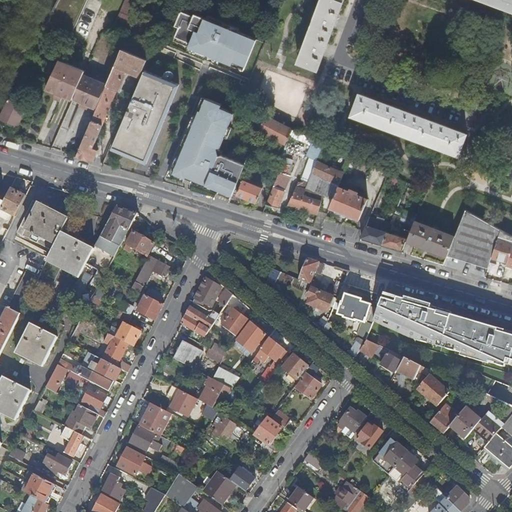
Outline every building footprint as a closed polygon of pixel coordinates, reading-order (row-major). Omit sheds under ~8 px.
[(86,0),(59,0),(46,26),(71,36),(86,0)] [(125,0),(113,29),(127,35),(142,0),(125,0)] [(343,0),(321,0),(298,62),(318,70),(343,0)] [(511,0),(483,0),(511,10),(511,0)] [(215,23),(206,20),(181,10),(174,27),(178,29),(174,38),(189,44),(188,48),(194,51),(203,54),(215,23)] [(215,23),(237,32),(239,28),(207,16),(206,20),(215,23)] [(256,39),(237,32),(215,23),(203,54),(219,60),(231,65),(233,61),(246,65),(256,39)] [(189,44),(174,38),(172,42),(188,48),(189,44)] [(94,113),(85,135),(97,138),(117,91),(119,92),(127,72),(129,73),(139,78),(147,59),(122,48),(106,84),(96,109),(94,113)] [(219,60),(203,54),(194,51),(193,54),(218,64),(219,60)] [(63,95),(72,99),(83,74),(84,71),(59,60),(46,89),(57,93),(56,95),(62,98),(63,95)] [(244,70),(246,65),(233,61),(231,65),(244,70)] [(147,164),(180,83),(145,70),(113,150),(147,164)] [(127,72),(119,92),(120,92),(129,73),(127,72)] [(83,74),(72,99),(80,102),(96,109),(106,84),(83,74)] [(351,116),(458,156),(467,134),(360,94),(351,116)] [(200,111),(205,98),(202,97),(197,110),(199,111),(199,110),(200,111)] [(184,146),(180,158),(173,174),(185,178),(186,177),(206,185),(219,154),(217,148),(220,147),(224,137),(228,126),(234,113),(220,108),(221,105),(205,98),(200,111),(199,110),(199,111),(196,117),(192,128),(189,134),(184,146)] [(0,118),(16,127),(17,127),(28,108),(9,100),(0,116),(0,118)] [(78,106),(94,113),(96,109),(80,102),(78,106)] [(188,127),(192,128),(196,117),(193,115),(188,127)] [(292,128),(265,115),(259,131),(286,142),(292,128)] [(11,137),(17,139),(22,129),(17,127),(16,127),(11,137)] [(310,145),(312,139),(296,131),(294,138),(310,145)] [(181,145),(184,146),(189,134),(186,133),(181,145)] [(85,135),(76,156),(93,161),(98,150),(92,148),(97,138),(85,135)] [(316,162),(323,144),(312,139),(310,145),(308,152),(314,155),(312,159),(310,158),(309,159),(305,169),(301,178),(308,181),(316,162)] [(216,189),(233,196),(233,193),(241,176),(247,159),(232,153),(230,158),(222,155),(219,156),(219,154),(206,185),(216,189)] [(215,192),(216,189),(206,185),(186,177),(185,178),(173,174),(180,158),(176,157),(169,176),(184,182),(184,180),(215,192)] [(301,167),(305,169),(309,159),(305,157),(301,167)] [(293,166),(284,162),(267,203),(278,207),(291,176),(289,175),(293,166)] [(339,185),(344,173),(316,162),(308,181),(307,184),(306,188),(315,191),(320,177),(339,185)] [(237,195),(257,203),(262,188),(243,180),(237,195)] [(288,205),(295,207),(305,189),(306,188),(307,184),(305,183),(298,182),(288,205)] [(0,216),(12,223),(26,195),(11,188),(4,201),(0,209),(0,216)] [(338,188),(329,208),(336,211),(336,212),(352,218),(353,218),(360,220),(368,200),(356,195),(357,193),(350,190),(350,193),(338,188)] [(295,207),(317,214),(318,212),(322,201),(303,196),(305,189),(295,207)] [(33,241),(50,209),(33,201),(17,233),(33,241)] [(135,220),(138,214),(117,207),(94,250),(87,264),(99,270),(91,285),(98,289),(106,275),(128,231),(135,220)] [(52,251),(61,233),(69,219),(50,209),(33,241),(52,251)] [(448,255),(489,268),(493,256),(501,230),(466,210),(456,236),(448,255)] [(321,229),(324,220),(327,214),(318,212),(317,214),(313,227),(321,229)] [(362,237),(383,244),(387,232),(390,224),(370,218),(364,232),(362,237)] [(140,223),(135,220),(128,231),(133,234),(134,232),(140,223)] [(407,241),(447,256),(448,255),(456,236),(415,221),(411,232),(411,231),(407,241)] [(87,264),(94,250),(75,240),(79,232),(70,227),(66,235),(61,233),(52,251),(48,260),(61,267),(80,276),(87,264)] [(0,243),(2,244),(8,231),(3,228),(0,234),(0,243)] [(403,250),(407,241),(411,231),(401,229),(398,235),(387,232),(383,244),(403,250)] [(511,236),(501,230),(493,256),(508,262),(511,247),(511,236)] [(155,244),(134,232),(133,234),(127,244),(147,256),(155,244)] [(139,292),(142,293),(152,272),(165,278),(171,267),(150,256),(132,288),(139,292)] [(312,280),(320,262),(308,258),(300,280),(299,280),(317,287),(319,283),(312,280)] [(44,301),(61,267),(48,260),(39,277),(30,295),(44,301)] [(280,272),(272,268),(271,268),(267,280),(275,286),(280,272)] [(0,325),(0,354),(30,295),(39,277),(27,271),(20,286),(7,312),(0,325)] [(338,296),(345,280),(338,277),(331,293),(338,296)] [(221,288),(205,279),(195,298),(211,307),(221,288)] [(308,303),(328,312),(335,297),(312,287),(308,296),(311,297),(308,303)] [(228,302),(233,295),(227,290),(222,297),(228,302)] [(138,312),(155,321),(164,305),(142,293),(139,292),(137,294),(139,296),(144,299),(138,312)] [(511,332),(504,331),(502,335),(496,334),(498,329),(450,315),(451,313),(446,311),(427,305),(385,293),(379,309),(374,320),(378,322),(377,324),(387,328),(389,325),(394,327),(393,330),(401,333),(410,337),(421,340),(422,334),(429,337),(427,342),(436,345),(437,340),(446,342),(445,348),(455,350),(456,347),(462,349),(461,352),(460,355),(488,363),(489,360),(495,362),(495,363),(505,366),(505,363),(507,358),(511,359),(511,332)] [(374,320),(379,309),(371,306),(371,305),(361,302),(362,299),(346,294),(343,303),(342,302),(338,314),(345,316),(344,317),(356,321),(356,320),(372,324),(373,322),(374,320)] [(99,306),(102,301),(94,297),(91,302),(99,306)] [(219,302),(226,306),(228,302),(222,297),(219,302)] [(115,308),(120,311),(129,316),(134,308),(120,300),(115,308)] [(211,329),(215,322),(191,306),(186,314),(211,329)] [(233,309),(226,319),(221,325),(221,326),(237,337),(249,321),(233,309)] [(116,338),(128,344),(134,347),(141,333),(134,329),(136,326),(130,323),(132,318),(129,316),(120,311),(117,318),(124,322),(116,338)] [(211,329),(186,314),(182,322),(196,331),(191,339),(201,344),(211,329)] [(226,319),(220,315),(216,321),(221,325),(226,319)] [(70,343),(73,344),(78,340),(85,327),(85,322),(82,320),(70,343)] [(252,320),(250,322),(267,335),(268,334),(252,320)] [(267,335),(250,322),(236,341),(251,354),(267,335)] [(16,352),(44,366),(57,339),(30,324),(16,352)] [(121,369),(128,373),(131,368),(119,362),(128,344),(116,338),(108,334),(104,343),(110,346),(102,360),(121,369)] [(365,343),(358,338),(349,353),(355,358),(360,351),(365,343)] [(281,365),(289,354),(270,339),(262,350),(265,353),(274,359),(281,365)] [(183,341),(174,359),(194,369),(203,352),(183,341)] [(251,354),(236,341),(233,346),(248,358),(251,354)] [(365,343),(360,351),(372,358),(379,346),(367,341),(365,343)] [(221,364),(224,357),(209,349),(206,356),(221,364)] [(264,355),(260,352),(256,358),(259,360),(262,363),(267,357),(264,355)] [(82,364),(115,381),(121,369),(102,360),(89,353),(82,364)] [(382,364),(396,373),(398,371),(405,358),(399,355),(397,359),(388,354),(382,364)] [(308,366),(294,355),(283,368),(297,380),(308,366)] [(256,358),(255,357),(245,371),(248,374),(259,360),(256,358)] [(405,358),(398,371),(415,380),(419,371),(423,373),(425,367),(405,358)] [(276,372),(281,365),(274,359),(268,367),(276,372)] [(312,364),(307,372),(313,376),(319,369),(312,364)] [(46,388),(55,393),(67,370),(58,365),(46,388)] [(82,378),(109,392),(113,384),(78,365),(74,373),(82,378)] [(259,379),(266,385),(276,372),(268,367),(259,379)] [(213,379),(232,389),(239,379),(219,368),(213,379)] [(82,378),(74,373),(70,371),(65,381),(77,387),(82,378)] [(321,385),(307,374),(296,389),(311,399),(321,385)] [(430,375),(419,389),(438,406),(450,392),(430,375)] [(0,383),(0,408),(17,418),(30,391),(3,377),(0,383)] [(197,399),(207,404),(213,407),(220,395),(226,398),(232,389),(213,379),(209,377),(204,385),(206,386),(202,394),(197,391),(194,397),(197,399)] [(174,401),(180,390),(172,386),(166,397),(174,401)] [(188,417),(197,399),(194,397),(180,390),(174,401),(171,408),(188,417)] [(97,415),(104,418),(107,413),(100,410),(107,396),(98,391),(95,396),(89,393),(82,407),(97,415)] [(161,436),(172,414),(151,403),(140,425),(161,436)] [(202,413),(213,419),(219,411),(213,407),(207,404),(202,413)] [(431,422),(444,434),(451,426),(460,415),(446,404),(431,422)] [(90,429),(97,415),(82,407),(80,406),(76,414),(74,412),(66,427),(66,428),(80,435),(84,426),(90,429)] [(451,426),(466,439),(474,429),(482,420),(467,407),(460,415),(451,426)] [(365,421),(367,418),(361,413),(359,415),(351,408),(341,422),(347,426),(356,433),(365,421)] [(486,415),(502,428),(503,427),(505,424),(489,411),(486,415)] [(273,419),(285,428),(290,421),(278,412),(273,419)] [(260,427),(266,419),(261,415),(255,424),(260,427)] [(490,442),(497,433),(502,428),(486,415),(482,420),(474,429),(490,442)] [(511,415),(505,424),(503,427),(511,436),(511,435),(511,415)] [(214,434),(227,443),(238,426),(226,417),(214,434)] [(274,450),(278,453),(283,447),(273,440),(282,429),(267,417),(266,419),(260,427),(255,435),(269,445),(269,447),(274,450)] [(374,428),(365,421),(356,433),(353,436),(370,449),(384,432),(376,426),(374,428)] [(347,426),(341,422),(338,425),(344,430),(347,426)] [(231,446),(243,428),(239,425),(238,426),(227,443),(231,446)] [(84,426),(80,435),(82,436),(85,429),(89,431),(90,429),(84,426)] [(160,437),(140,426),(131,443),(147,452),(150,446),(159,450),(162,445),(157,442),(160,437)] [(80,444),(84,437),(82,436),(80,435),(66,428),(61,437),(71,442),(65,453),(73,457),(78,449),(81,451),(84,446),(80,444)] [(500,462),(510,470),(511,468),(511,446),(497,433),(490,442),(485,448),(491,454),(489,456),(498,464),(500,462)] [(391,441),(386,437),(377,448),(383,452),(391,441)] [(56,451),(57,451),(60,446),(50,441),(48,447),(53,449),(56,451)] [(385,459),(398,444),(395,442),(383,456),(385,459)] [(268,458),(274,450),(269,447),(264,443),(259,450),(268,458)] [(187,461),(192,453),(175,444),(171,451),(174,453),(187,461)] [(396,467),(408,453),(398,444),(385,459),(396,467)] [(145,457),(128,448),(119,466),(136,475),(138,471),(149,477),(152,469),(142,463),(145,457)] [(419,460),(418,461),(408,453),(396,467),(406,476),(401,481),(411,489),(417,482),(423,475),(416,469),(418,467),(422,462),(419,460)] [(316,459),(309,454),(305,459),(313,464),(316,459)] [(51,469),(65,476),(73,462),(59,455),(56,460),(49,456),(43,468),(50,471),(51,469)] [(17,465),(19,460),(10,456),(8,460),(17,465)] [(158,464),(179,474),(183,468),(162,457),(158,464)] [(323,464),(316,459),(313,464),(319,469),(321,467),(323,464)] [(416,469),(423,475),(425,473),(418,467),(416,469)] [(236,485),(245,492),(252,483),(245,479),(249,474),(240,468),(231,482),(236,485)] [(203,492),(221,505),(236,485),(231,482),(218,472),(203,492)] [(31,485),(49,494),(54,485),(34,474),(29,484),(31,485)] [(112,474),(103,492),(120,501),(125,492),(118,488),(120,485),(118,484),(120,478),(112,474)] [(182,508),(197,488),(179,474),(166,496),(182,508)] [(421,485),(417,482),(411,489),(400,502),(409,510),(418,501),(412,496),(421,485)] [(45,503),(49,494),(31,485),(29,484),(25,493),(31,496),(36,499),(45,503)] [(335,504),(346,511),(358,511),(370,498),(350,484),(345,490),(344,489),(338,496),(339,497),(335,504)] [(296,489),(288,500),(290,502),(300,489),(294,485),(293,487),(296,489)] [(447,498),(461,511),(470,502),(470,499),(458,487),(447,498)] [(144,511),(155,511),(165,495),(152,488),(146,499),(150,502),(144,511)] [(300,489),(290,502),(304,511),(306,511),(315,500),(300,489)] [(433,511),(460,511),(461,511),(447,498),(441,492),(438,489),(431,495),(441,505),(433,511)] [(115,511),(119,504),(102,494),(92,511),(115,511)] [(31,496),(29,501),(37,504),(38,502),(35,501),(36,499),(31,496)] [(32,511),(44,511),(48,505),(45,503),(36,499),(35,501),(38,502),(37,504),(29,501),(27,505),(34,509),(32,511)] [(188,511),(219,511),(204,501),(198,509),(190,502),(185,510),(188,511)] [(286,502),(277,511),(293,511),(296,509),(286,502)]
